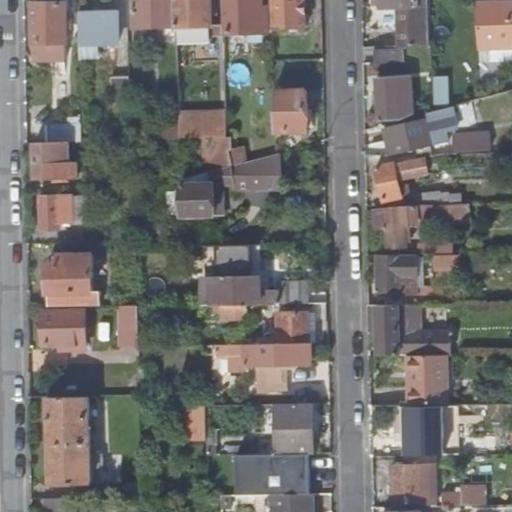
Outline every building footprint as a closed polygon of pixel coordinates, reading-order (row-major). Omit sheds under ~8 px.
[(135,0),(135,28),(149,28),(149,34),(154,34),(155,42),(177,41),(177,27),(176,0),(135,0)] [(176,0),(177,27),(213,27),(212,0),(176,0)] [(224,0),(226,34),(270,33),(269,15),(264,15),(263,0),(224,0)] [(273,0),(274,29),(307,28),(306,0),(273,0)] [(399,9),(399,48),(404,48),(431,48),(429,0),(381,0),(381,9),(399,9)] [(511,2),(479,4),(481,49),(511,48),(511,2)] [(34,3),(36,59),(68,59),(66,3),(34,3)] [(80,14),(81,44),(81,59),(99,59),(101,55),(101,44),(120,43),(119,14),(80,14)] [(149,28),(135,28),(136,42),(155,42),(154,34),(149,34),(149,28)] [(399,48),(376,48),(376,62),(404,62),(404,48),(399,48)] [(115,103),(131,103),(130,76),(115,76),(115,103)] [(411,78),(399,79),(378,81),(380,121),(402,120),(416,114),(411,78)] [(276,92),(277,132),(309,131),(309,91),(276,92)] [(430,121),(387,129),(392,155),(419,149),(431,147),(435,146),(433,136),(444,133),(439,112),(429,115),(430,121)] [(228,116),(179,118),(180,124),(180,129),(180,139),(192,139),(209,138),(217,138),(229,138),(228,122),(228,116)] [(81,142),(84,142),(83,124),(83,119),(70,119),(71,124),(49,125),(49,142),(81,142)] [(180,129),(132,130),(132,140),(180,139),(180,129)] [(233,138),(229,138),(217,138),(209,138),(210,152),(215,152),(220,170),(234,166),(234,164),(231,151),(233,150),(233,138)] [(441,139),(440,153),(466,153),(466,139),(441,139)] [(81,163),(81,142),(49,142),(47,142),(47,176),(89,176),(89,164),(81,163)] [(281,153),(278,154),(234,166),(220,170),(210,172),(210,184),(200,184),(200,181),(195,181),(195,184),(184,184),(184,217),(219,216),(219,184),(230,183),(230,190),(281,189),(281,153)] [(426,159),(378,169),(385,201),(403,197),(399,181),(430,173),(426,159)] [(138,206),(137,192),(127,192),(126,205),(138,206)] [(75,222),(75,221),(75,196),(43,197),(44,230),(61,229),(61,222),(75,222)] [(75,196),(75,221),(90,220),(89,196),(75,196)] [(453,204),(404,205),(404,209),(377,211),(378,229),(388,229),(390,247),(406,246),(405,222),(453,221),(453,204)] [(50,307),(103,306),(103,291),(95,291),(95,255),(68,255),(68,263),(60,263),(49,263),(50,307)] [(60,255),(60,263),(68,263),(68,255),(60,255)] [(419,293),(419,288),(419,257),(380,258),(381,294),(403,294),(403,293),(418,293),(419,293)] [(205,306),(222,306),(248,305),(309,305),(309,283),(283,282),(278,292),(263,292),(263,279),(205,279),(205,306)] [(422,305),(444,304),(444,288),(419,288),(419,293),(418,293),(418,304),(422,305)] [(382,356),(411,356),(450,355),(454,355),(453,331),(422,331),(422,305),(418,304),(369,305),(369,324),(381,324),(381,333),(382,356)] [(139,306),(139,305),(119,305),(119,347),(140,347),(140,346),(139,306)] [(248,305),(222,306),(223,320),(248,320),(248,305)] [(73,349),(73,344),(88,343),(87,311),(45,312),(46,344),(68,343),(68,348),(73,349)] [(263,345),(311,344),(310,316),(278,316),(278,338),(263,339),(263,345)] [(369,332),(381,333),(381,324),(369,324),(369,332)] [(229,347),(230,355),(230,374),(241,374),(241,368),(260,367),(260,393),(289,393),(288,374),(283,375),(283,367),(312,366),(311,346),(229,347)] [(450,405),(450,355),(411,356),(411,405),(440,405),(450,405)] [(91,396),(51,397),(53,482),(93,482),(91,396)] [(279,405),(280,455),(310,454),(313,454),(312,404),(279,405)] [(411,405),(402,405),(403,445),(447,445),(447,430),(440,430),(440,405),(411,405)] [(196,423),(208,422),(207,406),(196,406),(196,423)] [(511,440),(473,442),(473,456),(511,454),(511,440)] [(306,481),(310,481),(310,454),(280,455),(238,455),(239,495),(273,495),(306,494),(306,481)] [(438,464),(394,465),(394,504),(439,504),(438,464)] [(464,492),(445,492),(445,506),(484,506),(490,505),(489,486),(464,487),(464,492)] [(307,511),(308,494),(306,494),(273,495),(273,511),(307,511)] [(307,511),(315,511),(315,494),(311,494),(308,494),(307,511)] [(231,495),(222,495),(223,508),(231,508),(231,495)] [(80,511),(80,497),(47,498),(47,511),(80,511)]
